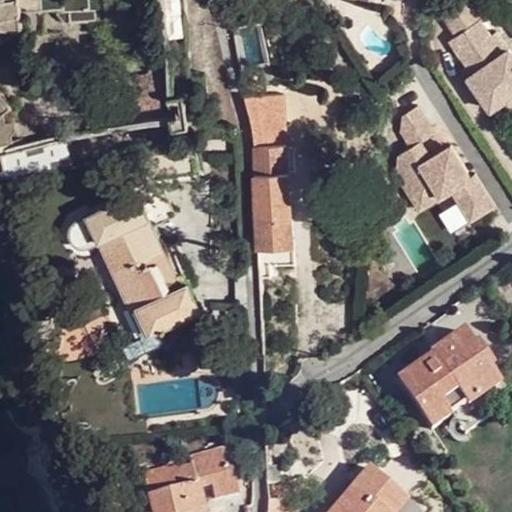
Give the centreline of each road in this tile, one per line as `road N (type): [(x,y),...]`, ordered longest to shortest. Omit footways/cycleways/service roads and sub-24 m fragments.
road 1 (residential): [(255,511),(242,138),(216,0)]
road 2 (residential): [(277,409),(511,247)]
